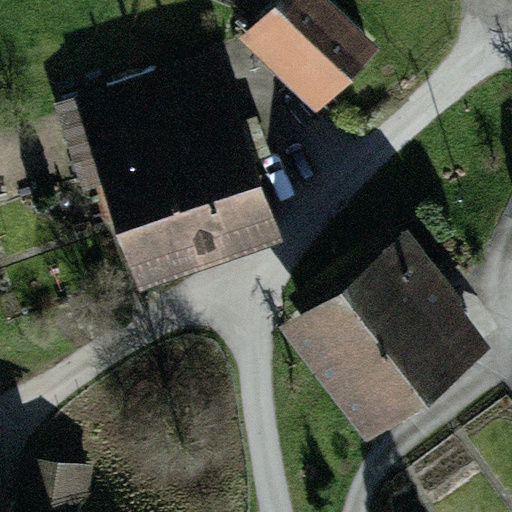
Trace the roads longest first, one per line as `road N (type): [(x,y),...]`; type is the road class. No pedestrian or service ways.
road 1 (residential): [(288,511),(265,444),(264,304),(314,197)]
road 2 (unknown): [(511,368),(436,417),(395,458),(374,511)]
